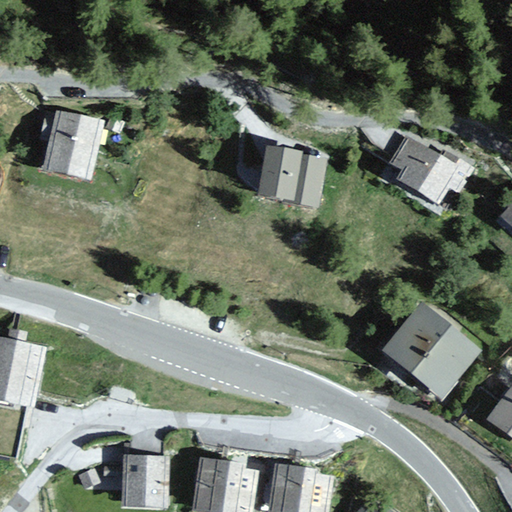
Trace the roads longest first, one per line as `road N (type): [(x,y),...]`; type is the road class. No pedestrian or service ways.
road 1 (residential): [(0,72),(236,81),(317,117),(420,117),(511,153)]
road 2 (residential): [(349,407),(313,430),(112,417),(72,428),(8,511)]
road 3 (tertiary): [(349,407),(0,289)]
road 4 (tertiary): [(464,511),(409,447),(349,407)]
